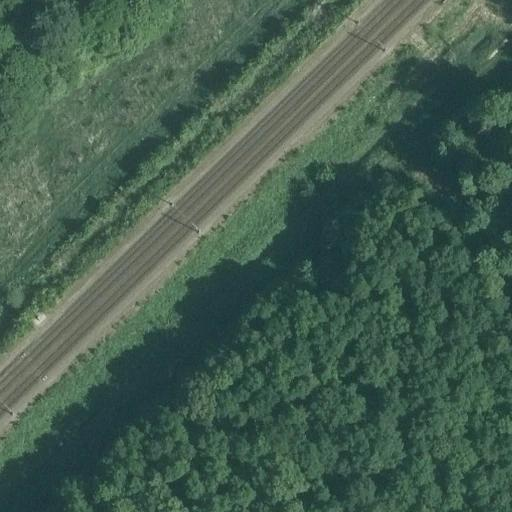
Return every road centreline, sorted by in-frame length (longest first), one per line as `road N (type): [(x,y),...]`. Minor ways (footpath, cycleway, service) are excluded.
road 1 (track): [(492,0),(0,477)]
road 2 (track): [(511,42),(33,511)]
road 3 (track): [(0,325),(333,0)]
road 4 (track): [(0,278),(282,0)]
